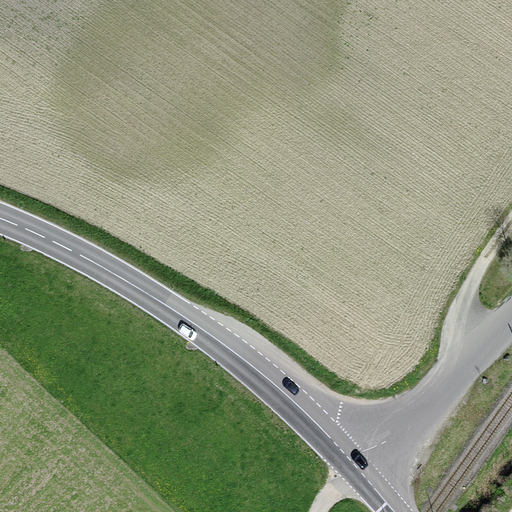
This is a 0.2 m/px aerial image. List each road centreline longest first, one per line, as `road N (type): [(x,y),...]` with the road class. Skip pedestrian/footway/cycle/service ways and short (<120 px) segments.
road 1 (secondary): [(0,221),(80,255),(230,348),(358,469)]
road 2 (track): [(440,392),(485,256),(511,219)]
